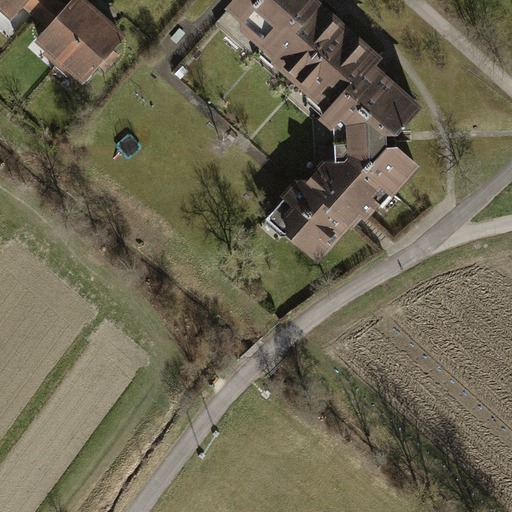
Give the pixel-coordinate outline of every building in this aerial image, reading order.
[(0,0),(0,10),(16,24),(27,12),(38,22),(59,1),(57,0),(0,0)] [(38,46),(63,67),(106,18),(86,0),(79,0),(69,11),(59,1),(38,22),(50,33),(38,46)] [(238,0),(219,21),(324,115),(373,60),(379,54),(318,0),(238,0)] [(63,67),(88,88),(103,71),(110,78),(125,61),(118,55),(131,40),(106,18),(63,67)] [(373,60),(324,115),(335,125),(336,160),(372,159),(388,143),(387,128),(398,128),(421,102),(373,60)] [(317,161),(270,216),(318,258),(384,184),(391,190),(417,161),(396,142),(388,143),(372,159),(336,160),(317,161)]
